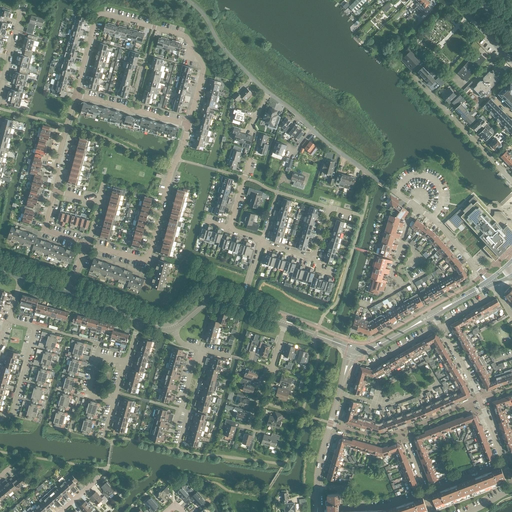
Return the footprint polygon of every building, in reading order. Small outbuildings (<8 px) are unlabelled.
[(356,0),(349,7),(354,12),(366,0),(356,0)] [(423,0),(418,6),(415,8),(415,9),(417,7),(422,12),(424,14),(430,9),(430,8),(430,7),(428,6),(427,7),(426,6),(430,3),(427,0),(423,0)] [(386,13),(391,7),(390,6),(391,6),(390,4),(389,5),(388,4),(383,10),(386,13)] [(0,12),(0,18),(3,19),(4,16),(10,18),(11,13),(10,13),(10,12),(11,10),(2,8),(1,13),(0,12)] [(399,12),(393,17),(396,20),(402,14),(400,11),(399,12)] [(29,23),(28,26),(29,26),(29,28),(33,29),(34,24),(39,25),(38,29),(42,30),(43,26),(44,19),(31,16),(30,22),(29,22),(29,23)] [(74,18),(73,24),(82,26),(82,23),(85,24),(87,18),(79,16),(78,16),(77,16),(76,17),(75,17),(75,18),(74,18)] [(2,22),(3,19),(0,18),(0,27),(6,29),(6,28),(7,29),(9,24),(2,22)] [(109,32),(112,24),(108,23),(108,24),(106,24),(103,34),(105,34),(106,32),(109,32)] [(81,30),(82,26),(73,24),(71,30),(83,33),(84,30),(81,30)] [(120,38),(123,27),(119,26),(119,27),(117,27),(114,37),(120,38)] [(125,40),(128,30),(128,28),(123,27),(120,38),(125,40)] [(131,38),(134,30),(130,29),(130,30),(128,30),(125,40),(127,40),(128,37),(131,38)] [(139,31),(139,32),(139,33),(136,43),(142,44),(145,34),(143,34),(143,32),(139,31)] [(37,37),(31,35),(29,35),(28,38),(25,37),(24,43),(33,46),(35,40),(36,41),(37,37)] [(78,41),(79,37),(70,35),(68,41),(80,44),(81,41),(78,41)] [(159,38),(156,48),(159,49),(162,50),(163,47),(165,38),(161,37),(161,38),(159,38)] [(174,50),(176,41),(172,40),(172,41),(170,41),(167,51),(170,52),(170,49),(174,50)] [(33,46),(24,43),(22,49),(27,50),(26,53),(32,55),(33,51),(32,51),(33,46)] [(75,52),(76,48),(67,46),(65,52),(66,52),(65,55),(76,58),(78,52),(75,52)] [(419,62),(413,55),(415,53),(410,47),(405,51),(408,54),(402,59),(408,65),(407,66),(411,70),(419,62)] [(109,52),(106,51),(99,49),(97,54),(107,57),(109,52)] [(138,59),(139,54),(130,51),(128,57),(138,59)] [(486,59),(477,51),(457,73),(467,81),(469,79),(469,78),(486,59)] [(18,57),(17,60),(29,63),(31,64),(32,58),(31,58),(32,55),(26,53),(25,56),(20,55),(20,57),(18,57)] [(107,57),(97,54),(96,60),(106,63),(107,57)] [(75,63),(76,58),(65,55),(64,58),(62,63),(71,66),(72,62),(75,63)] [(136,65),(138,59),(128,57),(127,62),(129,63),(134,64),(134,65),(136,65)] [(154,57),(152,63),(163,66),(163,64),(163,63),(163,60),(161,59),(154,57)] [(17,60),(16,63),(18,64),(17,66),(21,67),(20,70),(21,70),(28,72),(29,72),(30,69),(31,64),(29,63),(17,60)] [(106,63),(96,60),(94,65),(102,67),(105,68),(106,63)] [(70,69),(71,66),(62,63),(61,69),(72,72),(73,70),(70,69)] [(191,74),(193,68),(183,65),(181,71),(191,74)] [(423,67),(418,72),(426,80),(429,78),(427,76),(429,74),(423,67)] [(153,69),(153,70),(151,75),(161,77),(162,71),(160,71),(158,70),(158,71),(153,69)] [(14,74),(13,77),(27,81),(28,75),(29,72),(28,72),(21,70),(21,73),(16,72),(14,72),(14,74)] [(491,88),(499,80),(495,75),(494,75),(493,73),(494,72),(494,71),(493,71),(494,71),(493,70),(491,71),(490,71),(484,77),(483,77),(483,78),(483,79),(483,80),(484,80),(484,81),(484,82),(483,81),(482,81),(480,81),(477,84),(477,85),(474,88),(480,95),(479,96),(481,97),(482,97),(483,96),(483,97),(484,97),(485,97),(486,97),(487,96),(492,91),(490,89),(490,88),(491,88)] [(103,74),(100,73),(93,71),(91,76),(102,79),(103,74)] [(190,79),(191,74),(181,71),(180,76),(190,79)] [(67,80),(68,77),(59,74),(58,80),(69,83),(70,81),(67,80)] [(435,80),(429,74),(427,76),(429,78),(426,80),(431,85),(435,80)] [(161,77),(151,75),(150,80),(159,83),(161,77)] [(102,79),(91,76),(90,82),(100,85),(102,79)] [(188,85),(190,79),(180,76),(178,82),(188,85)] [(27,81),(13,77),(12,81),(13,81),(13,83),(17,85),(17,88),(23,89),(24,90),(27,81)] [(446,81),(446,80),(443,77),(438,83),(441,86),(446,81)] [(55,79),(53,85),(65,88),(66,84),(72,86),(72,84),(69,83),(58,80),(55,79)] [(211,86),(210,89),(219,91),(221,85),(220,85),(221,82),(210,79),(208,85),(211,86)] [(159,83),(150,80),(148,86),(158,88),(159,83)] [(498,93),(511,107),(511,82),(510,81),(505,87),(504,86),(502,88),(503,88),(503,89),(498,93)] [(100,85),(90,82),(88,88),(96,90),(95,91),(98,91),(100,85)] [(187,90),(188,85),(178,82),(177,87),(187,90)] [(463,90),(466,92),(474,84),(472,82),(463,90)] [(53,85),(52,90),(53,90),(52,94),(66,97),(67,92),(64,91),(65,88),(53,85)] [(148,86),(147,91),(152,93),(155,94),(157,94),(158,88),(148,86)] [(185,96),(187,90),(177,87),(175,93),(178,94),(185,96)] [(24,90),(23,89),(17,88),(16,91),(11,89),(10,92),(9,91),(8,95),(22,99),(24,90)] [(237,92),(233,96),(238,101),(242,97),(245,101),(252,93),(247,88),(240,95),(237,92)] [(454,104),(462,97),(458,94),(456,96),(452,92),(450,89),(449,88),(442,95),(443,96),(443,97),(444,99),(446,99),(449,103),(451,101),(454,104)] [(127,98),(129,92),(120,90),(119,92),(118,91),(117,96),(120,97),(120,96),(127,98)] [(147,91),(145,90),(143,96),(154,99),(155,94),(152,93),(147,91)] [(218,97),(206,94),(205,96),(208,97),(207,100),(216,102),(218,97)] [(22,99),(8,95),(7,98),(9,99),(8,101),(11,102),(11,105),(20,107),(22,99)] [(143,96),(142,102),(149,104),(149,105),(151,106),(153,99),(143,96)] [(459,101),(453,107),(455,109),(464,118),(470,113),(466,109),(467,107),(463,103),(466,100),(464,97),(459,101)] [(182,107),(184,101),(176,99),(174,99),(172,104),(175,105),(182,107)] [(511,122),(490,100),(491,100),(490,99),(491,99),(483,106),(484,106),(511,134),(511,122)] [(215,108),(216,102),(207,100),(207,103),(204,102),(202,108),(210,110),(210,107),(215,108)] [(87,115),(89,105),(88,104),(87,104),(87,103),(86,103),(85,103),(85,102),(84,102),(83,102),(82,102),(82,103),(81,103),(81,104),(81,105),(82,105),(82,106),(83,106),(81,114),(87,115)] [(92,117),(95,106),(96,105),(95,105),(94,105),(93,105),(92,105),(89,105),(87,115),(92,117)] [(98,119),(101,108),(99,107),(98,106),(97,106),(96,105),(95,106),(92,117),(98,119)] [(104,120),(107,109),(107,108),(106,108),(105,108),(104,108),(103,108),(101,108),(98,119),(104,120)] [(110,122),(113,111),(111,110),(110,110),(109,109),(108,109),(108,108),(107,108),(107,109),(104,120),(110,122)] [(215,111),(210,110),(202,108),(201,113),(204,114),(203,117),(212,119),(213,114),(214,114),(215,111)] [(245,115),(244,115),(245,111),(235,108),(233,113),(235,113),(234,116),(235,117),(234,119),(232,122),(240,124),(240,122),(244,122),(245,117),(244,117),(245,115)] [(266,112),(264,119),(267,119),(266,122),(273,124),(272,128),(276,129),(279,120),(276,118),(277,115),(276,115),(277,111),(269,108),(267,113),(266,112)] [(470,113),(464,118),(469,124),(475,118),(472,115),(477,110),(475,108),(473,110),(470,113)] [(116,123),(119,113),(119,112),(118,111),(117,111),(116,111),(115,112),(113,111),(110,122),(116,123)] [(122,125),(124,115),(122,115),(121,114),(120,113),(119,113),(116,123),(122,125)] [(128,126),(130,117),(130,116),(129,116),(128,116),(127,116),(126,116),(124,115),(122,125),(128,126)] [(479,120),(473,127),(474,129),(476,130),(477,131),(482,125),(484,127),(487,124),(485,121),(487,119),(483,115),(478,119),(479,120)] [(133,128),(136,118),(134,118),(133,117),(132,117),(131,116),(130,116),(130,117),(128,126),(133,128)] [(283,130),(285,132),(290,127),(287,125),(291,121),(286,117),(280,125),(284,129),(283,130)] [(139,129),(142,119),(141,119),(140,119),(139,119),(138,119),(136,118),(133,128),(139,129)] [(145,131),(148,120),(146,120),(145,119),(144,119),(143,118),(142,118),(142,119),(139,129),(145,131)] [(2,122),(1,126),(11,128),(14,129),(16,124),(17,121),(13,120),(13,121),(5,119),(4,123),(2,122)] [(151,133),(154,122),(154,121),(153,121),(152,121),(151,121),(150,121),(148,120),(145,131),(151,133)] [(157,134),(160,124),(157,123),(157,122),(156,122),(155,121),(154,121),(154,122),(151,133),(157,134)] [(210,125),(198,122),(198,124),(201,125),(200,128),(209,130),(210,125)] [(163,136),(165,125),(166,124),(165,124),(164,124),(163,124),(162,124),(160,124),(157,134),(163,136)] [(168,137),(171,127),(169,126),(168,126),(168,125),(167,125),(167,124),(166,124),(165,125),(163,136),(168,137)] [(482,137),(488,131),(491,128),(488,124),(484,127),(485,128),(479,134),(482,137)] [(42,129),(41,133),(50,136),(51,131),(55,132),(56,129),(41,125),(40,128),(42,129)] [(292,129),(290,127),(285,132),(288,134),(289,133),(293,136),(300,128),(295,125),(292,129)] [(14,129),(11,128),(1,126),(0,129),(2,130),(1,133),(12,136),(14,129)] [(485,141),(492,135),(492,136),(493,135),(493,134),(494,133),(494,132),(493,131),(493,130),(495,128),(493,126),(491,128),(488,131),(482,137),(485,141)] [(178,127),(177,127),(176,127),(175,127),(174,127),(173,127),(171,127),(168,137),(174,139),(176,131),(177,131),(178,131),(179,130),(179,129),(179,128),(178,128),(178,127)] [(234,128),(233,133),(236,134),(234,140),(239,141),(239,142),(243,143),(243,142),(243,143),(242,146),(249,148),(250,145),(253,136),(240,133),(241,130),(234,128)] [(304,132),(300,128),(293,136),(298,140),(297,141),(299,143),(303,138),(301,136),(304,132)] [(494,149),(497,147),(498,147),(497,147),(500,150),(503,146),(501,144),(501,143),(499,142),(504,136),(499,131),(494,136),(496,138),(493,141),(492,140),(490,142),(491,143),(489,144),(492,147),(493,149),(494,149)] [(12,139),(12,136),(1,133),(0,137),(0,140),(8,143),(9,138),(12,139)] [(49,140),(50,136),(41,133),(40,137),(38,137),(37,141),(52,145),(53,141),(49,140)] [(210,137),(207,136),(195,133),(195,135),(198,136),(197,139),(206,141),(208,142),(210,137)] [(269,145),(265,144),(267,135),(261,134),(258,144),(261,145),(258,152),(266,154),(267,148),(268,148),(269,145)] [(79,141),(79,143),(88,146),(89,141),(78,138),(75,137),(75,139),(78,140),(79,141)] [(204,147),(206,141),(197,139),(196,142),(193,142),(192,147),(199,149),(200,146),(204,147)] [(10,144),(8,143),(0,140),(0,148),(9,151),(10,144)] [(51,148),(52,145),(37,141),(36,144),(38,145),(36,149),(46,152),(47,147),(51,148)] [(310,152),(313,154),(318,148),(315,146),(316,145),(315,145),(315,144),(313,143),(310,141),(305,148),(310,151),(310,152)] [(283,156),(287,145),(276,142),(273,152),(283,156)] [(242,152),(241,152),(242,148),(234,146),(233,150),(232,149),(229,159),(230,159),(229,164),(230,165),(229,168),(235,170),(238,159),(240,160),(242,152)] [(86,151),(73,147),(72,149),(75,150),(77,151),(76,153),(85,156),(86,151)] [(9,151),(0,148),(0,156),(4,157),(5,153),(8,153),(9,151)] [(44,156),(46,152),(36,149),(35,154),(34,153),(33,157),(48,161),(49,157),(44,156)] [(505,161),(511,154),(511,150),(510,153),(511,153),(510,154),(506,151),(501,156),(501,157),(503,159),(505,161)] [(47,164),(48,161),(33,157),(32,160),(31,160),(30,165),(32,165),(41,167),(43,163),(47,164)] [(75,158),(73,158),(70,157),(70,159),(74,160),(73,163),(83,166),(84,161),(75,158)] [(331,175),(333,170),(332,170),(335,162),(333,161),(329,159),(329,160),(327,160),(326,164),(324,163),(322,169),(325,170),(324,173),(331,175)] [(40,172),(41,167),(32,165),(31,169),(29,169),(28,173),(32,174),(33,174),(34,174),(43,176),(44,173),(40,172)] [(81,171),(67,167),(67,169),(71,170),(71,173),(80,175),(81,171)] [(293,185),(303,189),(304,185),(302,184),(305,176),(294,172),(291,181),(296,182),(295,186),(293,185)] [(338,186),(343,187),(347,175),(342,174),(339,173),(339,172),(335,183),(339,184),(338,186)] [(48,178),(43,176),(34,174),(33,174),(32,174),(30,181),(33,182),(42,185),(43,180),(47,181),(48,178)] [(352,177),(347,175),(343,187),(348,189),(349,187),(352,188),(356,177),(355,177),(355,178),(352,177)] [(236,180),(225,177),(223,176),(221,182),(224,182),(231,185),(232,182),(236,183),(236,180)] [(79,180),(65,177),(64,179),(69,180),(68,183),(75,185),(77,186),(79,180)] [(41,189),(42,185),(33,182),(32,187),(30,186),(29,190),(44,194),(45,190),(41,189)] [(231,187),(231,185),(224,182),(222,188),(233,191),(234,189),(231,187)] [(108,192),(111,193),(112,193),(121,195),(124,196),(125,192),(126,190),(125,189),(117,186),(116,188),(114,188),(113,191),(108,190),(108,192)] [(219,187),(218,192),(221,193),(228,195),(229,192),(233,193),(233,191),(222,188),(219,187)] [(175,194),(176,194),(186,197),(188,190),(184,188),(183,191),(178,189),(177,192),(172,191),(172,193),(175,194)] [(262,198),(263,192),(249,188),(247,194),(252,196),(249,206),(257,208),(260,197),(262,198)] [(43,197),(44,194),(29,190),(28,193),(30,194),(29,198),(38,200),(39,196),(43,197)] [(227,198),(228,195),(221,193),(219,198),(230,201),(231,199),(227,198)] [(141,195),(139,200),(142,201),(151,203),(153,198),(143,196),(141,195)] [(389,209),(392,210),(399,212),(403,207),(396,203),(398,200),(391,195),(389,198),(391,200),(389,203),(392,205),(389,209)] [(511,230),(510,229),(510,227),(510,225),(507,222),(507,221),(507,218),(507,217),(502,212),(502,211),(494,211),(494,215),(492,217),(479,203),(480,203),(474,196),(469,201),(471,203),(463,210),(461,208),(449,219),(445,223),(453,232),(458,228),(457,228),(465,221),(468,224),(467,225),(471,229),(472,228),(480,236),(479,237),(482,241),(483,240),(487,244),(483,248),(489,254),(488,255),(491,258),(492,257),(495,261),(499,257),(499,256),(505,250),(506,250),(506,249),(507,248),(508,248),(508,247),(509,247),(510,247),(510,245),(511,245),(511,244),(511,230)] [(37,205),(38,200),(29,198),(27,202),(26,202),(25,205),(40,209),(41,206),(37,205)] [(117,210),(119,205),(105,202),(104,204),(109,205),(108,208),(117,210)] [(224,208),(225,205),(217,203),(216,208),(227,212),(228,209),(224,208)] [(290,206),(278,203),(278,205),(281,206),(280,209),(288,211),(290,206)] [(39,213),(40,209),(25,205),(24,209),(26,209),(24,214),(34,216),(35,212),(39,213)] [(310,206),(309,212),(320,215),(321,213),(317,212),(318,209),(310,206)] [(227,212),(216,208),(213,207),(211,213),(222,216),(223,213),(226,214),(227,212)] [(409,212),(403,207),(399,212),(392,210),(391,216),(400,219),(403,215),(405,217),(409,212)] [(58,215),(58,217),(59,218),(58,220),(61,220),(60,225),(62,225),(66,212),(64,211),(64,209),(61,208),(61,209),(60,215),(58,215)] [(68,222),(71,213),(66,212),(62,225),(64,226),(65,222),(68,222)] [(259,225),(252,223),(255,214),(247,212),(244,223),(249,224),(248,225),(247,229),(257,232),(259,225)] [(83,226),(86,217),(86,215),(81,213),(81,216),(78,225),(83,226)] [(289,217),(287,217),(275,213),(275,216),(278,217),(277,219),(288,223),(289,217)] [(32,221),(34,216),(24,214),(23,218),(22,218),(21,222),(36,226),(36,222),(32,221)] [(399,222),(400,219),(391,216),(389,215),(388,221),(403,225),(404,223),(399,222)] [(314,222),(315,219),(307,217),(306,222),(317,226),(318,223),(314,222)] [(182,222),(179,221),(170,219),(168,224),(178,226),(181,227),(182,222)] [(273,221),(272,224),(286,228),(288,223),(277,219),(276,222),(273,221)] [(413,230),(415,231),(421,223),(416,220),(414,223),(411,227),(414,229),(413,230)] [(402,228),(403,225),(388,221),(386,226),(397,230),(398,226),(402,228)] [(425,226),(421,223),(415,231),(416,232),(417,231),(420,233),(425,226)] [(286,228),(272,224),(271,226),(275,227),(274,230),(285,233),(286,228)] [(341,233),(343,228),(332,224),(331,227),(334,228),(334,230),(341,233)] [(18,226),(16,225),(15,228),(12,227),(8,238),(33,247),(32,249),(71,263),(75,252),(37,238),(38,236),(25,231),(26,229),(20,227),(20,230),(17,229),(18,226)] [(144,231),(144,228),(135,226),(134,231),(148,234),(148,232),(144,231)] [(204,241),(209,227),(206,226),(205,229),(202,228),(199,240),(204,241)] [(396,233),(397,230),(386,226),(385,232),(400,236),(400,234),(396,233)] [(429,229),(425,226),(420,233),(422,235),(422,236),(423,237),(429,229)] [(209,243),(212,231),(210,231),(211,227),(209,227),(204,241),(209,243)] [(311,232),(312,230),(304,227),(303,233),(314,236),(314,233),(311,232)] [(215,241),(218,229),(216,229),(215,232),(212,231),(209,243),(214,244),(215,241)] [(434,233),(429,229),(423,237),(425,238),(425,237),(428,239),(434,233)] [(285,233),(274,230),(273,232),(270,231),(269,234),(283,238),(285,233)] [(399,239),(400,236),(385,232),(383,237),(394,240),(395,237),(399,239)] [(438,237),(434,233),(428,239),(430,242),(430,243),(431,244),(438,237)] [(283,238),(269,234),(268,236),(272,237),(271,240),(276,242),(282,243),(283,238)] [(223,248),(227,236),(225,235),(224,239),(221,238),(220,243),(219,243),(218,246),(223,248)] [(340,238),(329,235),(328,237),(331,238),(331,241),(338,243),(340,238)] [(393,244),(394,240),(383,237),(381,243),(397,247),(397,245),(393,244)] [(442,241),(438,237),(431,244),(432,245),(433,245),(435,247),(442,241)] [(233,251),(237,239),(234,238),(233,242),(231,241),(228,249),(233,251)] [(308,243),(309,240),(301,238),(299,243),(311,246),(311,244),(308,243)] [(243,254),(247,242),(244,241),(243,245),(241,244),(238,252),(243,254)] [(445,245),(442,241),(435,247),(437,250),(436,250),(437,252),(445,245)] [(249,243),(247,242),(243,254),(242,257),(250,259),(253,250),(250,249),(251,247),(248,246),(249,243)] [(311,246),(299,243),(297,242),(295,247),(306,251),(306,248),(310,249),(311,246)] [(396,250),(397,247),(381,243),(380,248),(390,251),(391,248),(396,250)] [(335,253),(337,248),(326,245),(325,247),(328,248),(327,251),(335,253)] [(437,252),(435,253),(435,254),(438,257),(439,257),(441,255),(442,255),(448,249),(445,245),(437,252)] [(389,255),(390,251),(380,248),(378,254),(393,258),(394,256),(389,255)] [(442,255),(441,255),(443,258),(444,259),(452,253),(448,249),(442,255)] [(269,265),(273,253),(270,252),(269,256),(266,255),(266,257),(263,256),(261,263),(269,265)] [(455,256),(452,253),(444,259),(445,261),(446,260),(448,262),(455,256)] [(279,268),(282,256),(280,255),(279,259),(276,258),(274,266),(279,268)] [(332,264),(334,259),(322,255),(322,258),(325,259),(324,262),(332,264)] [(392,263),(392,261),(377,256),(376,262),(386,265),(387,262),(392,263)] [(458,260),(455,256),(448,262),(451,265),(450,266),(451,267),(458,260)] [(288,274),(292,259),(290,258),(289,262),(286,261),(284,269),(283,272),(288,274)] [(133,273),(94,259),(90,270),(128,284),(127,286),(140,291),(144,279),(132,275),(133,273)] [(294,260),(292,259),(288,274),(292,275),(293,272),(295,268),(296,264),(293,263),(294,260)] [(170,263),(159,260),(151,287),(163,290),(170,263)] [(463,264),(465,266),(467,265),(466,262),(465,262),(464,260),(460,262),(458,260),(451,267),(452,268),(453,268),(455,270),(456,269),(457,269),(456,269),(461,265),(462,264),(463,264)] [(385,268),(386,265),(376,262),(374,267),(389,272),(390,270),(385,268)] [(462,268),(465,266),(463,264),(462,264),(461,265),(456,269),(457,269),(456,269),(460,275),(465,276),(466,275),(462,268)] [(296,280),(301,266),(298,265),(297,268),(295,268),(293,272),(292,275),(291,279),(296,280)] [(301,282),(305,271),(302,270),(303,266),(301,266),(296,280),(301,282)] [(388,274),(389,272),(374,267),(372,273),(383,276),(384,273),(388,274)] [(306,283),(311,269),(308,268),(307,271),(305,271),(301,282),(306,283)] [(313,269),(311,269),(306,283),(311,285),(312,282),(313,277),(314,277),(315,274),(312,273),(313,269)] [(382,279),(383,276),(372,273),(371,279),(373,279),(386,283),(387,281),(382,279)] [(315,289),(319,275),(317,274),(316,278),(314,277),(313,277),(312,282),(311,285),(310,287),(315,289)] [(465,277),(465,276),(460,275),(454,278),(457,283),(458,284),(457,285),(459,288),(461,286),(459,282),(465,278),(465,277)] [(454,278),(453,276),(451,277),(451,278),(449,279),(453,287),(457,285),(458,284),(457,283),(454,278)] [(325,292),(329,278),(327,277),(326,281),(323,280),(320,290),(325,292)] [(332,279),(331,279),(329,278),(325,292),(330,293),(333,283),(331,282),(332,279)] [(384,291),(386,283),(373,279),(369,292),(377,294),(379,289),(384,291)] [(453,287),(449,279),(446,281),(445,280),(444,281),(449,290),(453,287)] [(443,280),(439,282),(440,284),(444,292),(449,290),(444,281),(443,280)] [(444,292),(440,284),(437,286),(436,285),(435,286),(440,295),(444,292)] [(440,295),(435,286),(433,287),(434,288),(431,290),(435,297),(440,295)] [(425,289),(420,291),(422,295),(425,301),(426,303),(431,300),(426,291),(425,289)] [(435,297),(431,290),(428,291),(428,290),(426,291),(431,300),(435,297)] [(423,304),(422,303),(417,294),(412,297),(418,307),(423,304)] [(25,307),(28,296),(23,295),(20,306),(25,307)] [(30,309),(33,298),(28,296),(25,307),(30,309)] [(418,307),(412,297),(408,299),(414,310),(418,307)] [(39,299),(33,298),(30,309),(36,310),(36,308),(37,304),(38,304),(39,299)] [(502,308),(496,298),(492,301),(498,311),(502,308)] [(414,310),(408,299),(404,302),(405,304),(410,312),(414,310)] [(498,311),(492,301),(487,304),(493,313),(498,311)] [(410,312),(405,304),(403,304),(404,305),(401,307),(405,315),(410,312)] [(493,313),(487,304),(483,306),(489,316),(493,313)] [(489,316),(483,306),(479,309),(484,319),(489,316)] [(405,315),(401,307),(398,309),(397,308),(396,309),(401,317),(405,315)] [(401,317),(396,309),(394,309),(395,310),(392,312),(396,320),(401,317)] [(484,319),(479,309),(474,311),(479,319),(480,321),(484,319)] [(232,314),(229,313),(220,311),(219,314),(218,313),(217,316),(227,319),(230,320),(232,314)] [(479,319),(474,311),(470,314),(475,322),(476,321),(479,319)] [(396,320),(392,312),(389,314),(388,313),(387,314),(392,323),(396,320)] [(392,323),(387,314),(385,315),(386,316),(383,317),(387,325),(392,323)] [(475,322),(470,314),(465,316),(470,324),(473,322),(473,323),(475,322)] [(74,316),(72,323),(81,325),(83,317),(78,315),(77,317),(74,316)] [(387,325),(383,317),(381,315),(377,317),(378,319),(383,328),(387,325)] [(226,324),(227,319),(217,316),(216,318),(218,319),(217,321),(217,322),(220,322),(220,323),(226,324)] [(356,316),(352,328),(357,330),(361,319),(361,318),(359,317),(356,316)] [(470,324),(465,316),(461,319),(464,324),(466,327),(467,326),(470,324)] [(383,328),(378,319),(377,317),(372,320),(378,330),(383,328)] [(96,332),(99,321),(94,319),(91,328),(91,330),(96,332)] [(362,332),(365,323),(366,320),(361,319),(357,330),(362,332)] [(464,324),(461,319),(459,320),(458,319),(454,321),(455,322),(450,325),(459,327),(462,325),(464,324)] [(370,335),(369,324),(369,322),(366,320),(365,323),(362,332),(370,335)] [(370,335),(378,330),(372,320),(369,322),(369,324),(370,335)] [(102,331),(104,322),(99,321),(96,332),(101,333),(102,331)] [(113,330),(115,325),(109,324),(107,332),(106,335),(111,336),(113,330)] [(217,333),(219,328),(208,325),(208,327),(209,328),(209,330),(217,333)] [(461,330),(459,327),(450,325),(453,330),(452,331),(454,334),(455,333),(456,335),(461,333),(461,332),(460,331),(461,330)] [(115,342),(118,331),(113,330),(111,336),(110,341),(115,342)] [(459,340),(467,336),(465,333),(466,332),(465,330),(461,332),(461,333),(456,335),(459,340)] [(52,342),(54,335),(42,331),(41,335),(48,337),(47,341),(52,342)] [(121,344),(124,333),(118,331),(115,342),(121,344)] [(129,334),(124,333),(121,344),(126,345),(129,334)] [(434,342),(436,333),(433,335),(432,333),(427,337),(427,338),(425,339),(428,344),(430,343),(430,344),(434,342)] [(438,336),(436,333),(434,342),(435,345),(436,345),(437,347),(442,344),(441,342),(442,341),(439,335),(438,336)] [(253,351),(255,344),(257,345),(260,336),(255,334),(253,341),(249,339),(246,349),(253,351)] [(63,337),(56,335),(54,335),(52,342),(57,343),(58,338),(62,339),(63,337)] [(219,339),(216,338),(205,335),(205,337),(207,338),(206,341),(217,344),(219,339)] [(467,336),(459,340),(462,344),(471,339),(468,335),(467,336)] [(428,344),(425,339),(421,342),(425,350),(426,352),(429,350),(430,351),(432,350),(428,344)] [(471,339),(462,344),(464,349),(472,344),(474,343),(472,341),(473,340),(472,339),(471,339)] [(79,349),(81,342),(72,340),(71,342),(76,343),(74,348),(79,349)] [(50,349),(52,342),(47,341),(46,344),(39,342),(38,346),(50,349)] [(258,347),(261,348),(261,347),(262,347),(260,355),(267,357),(270,347),(263,345),(262,345),(261,345),(262,342),(259,341),(258,347)] [(55,348),(57,343),(52,342),(50,349),(59,351),(59,349),(55,348)] [(84,347),(91,349),(92,345),(81,342),(79,349),(83,351),(84,347)] [(425,350),(421,342),(417,345),(421,353),(423,352),(422,351),(425,350)] [(149,352),(151,347),(137,343),(137,345),(141,347),(141,350),(149,352)] [(445,348),(442,344),(437,347),(434,348),(436,351),(435,352),(436,353),(445,348)] [(467,353),(475,348),(474,347),(473,347),(472,344),(464,349),(467,353)] [(287,345),(284,356),(294,359),(296,354),(293,353),(295,348),(287,345)] [(421,353),(417,345),(412,347),(418,357),(422,354),(421,353)] [(174,347),(173,353),(186,357),(187,354),(182,353),(183,350),(174,347)] [(418,357),(412,347),(408,350),(413,358),(413,360),(418,357)] [(77,357),(79,349),(74,348),(73,353),(69,352),(68,354),(69,354),(77,357)] [(298,361),(301,362),(301,364),(305,365),(305,363),(306,363),(309,354),(301,351),(301,349),(298,348),(297,354),(299,355),(298,361)] [(447,353),(445,348),(436,353),(437,355),(438,354),(439,357),(447,353)] [(469,358),(477,353),(475,350),(476,350),(475,348),(467,353),(469,358)] [(47,359),(49,352),(38,349),(37,352),(44,354),(43,358),(47,359)] [(82,354),(83,351),(79,349),(77,357),(88,360),(89,356),(82,354)] [(413,358),(408,350),(403,352),(408,360),(411,358),(411,359),(413,358)] [(4,359),(4,361),(15,364),(17,354),(9,351),(7,360),(4,359)] [(58,354),(49,352),(47,359),(52,360),(53,356),(57,357),(58,354)] [(408,360),(403,352),(399,355),(404,363),(405,362),(408,360)] [(450,357),(447,353),(439,357),(441,360),(440,360),(441,362),(450,357)] [(472,362),(480,357),(479,356),(477,353),(469,358),(472,362)] [(146,362),(148,357),(134,354),(134,356),(138,357),(138,360),(146,362)] [(405,365),(404,363),(399,355),(394,357),(400,367),(405,365)] [(474,367),(482,362),(485,361),(482,356),(480,357),(472,362),(474,367)] [(74,367),(76,359),(67,357),(67,359),(71,361),(69,365),(74,367)] [(400,367),(394,357),(390,360),(395,368),(396,370),(400,367)] [(452,362),(450,357),(441,362),(443,367),(444,366),(452,362)] [(45,366),(47,359),(43,358),(42,362),(35,360),(34,363),(45,366)] [(179,363),(180,361),(172,358),(170,363),(183,367),(184,365),(179,363)] [(50,365),(52,360),(47,359),(45,366),(54,369),(55,366),(50,365)] [(80,364),(87,366),(88,363),(76,359),(74,367),(79,368),(80,364)] [(395,368),(390,360),(386,362),(390,370),(393,369),(395,368)] [(15,364),(4,361),(3,363),(5,364),(5,367),(4,367),(11,369),(13,370),(15,364)] [(477,371),(485,366),(487,365),(485,361),(482,362),(474,367),(477,371)] [(221,365),(211,362),(210,365),(212,365),(211,368),(219,370),(223,371),(223,369),(221,368),(221,365)] [(386,362),(381,365),(386,373),(387,375),(391,372),(390,370),(386,362)] [(455,366),(452,362),(444,366),(446,371),(455,366)] [(145,368),(132,364),(131,366),(136,368),(135,370),(141,372),(143,373),(145,368)] [(72,374),(74,367),(69,365),(68,370),(64,369),(63,371),(72,374)] [(386,373),(381,365),(377,368),(381,375),(384,374),(386,373)] [(446,371),(445,372),(447,376),(450,375),(457,371),(455,366),(446,371)] [(479,375),(487,371),(485,368),(486,368),(485,366),(477,371),(479,375)] [(84,377),(85,373),(78,372),(79,368),(74,367),(72,374),(84,377)] [(365,374),(360,367),(359,372),(357,372),(356,376),(358,376),(357,378),(362,380),(363,377),(364,377),(365,374)] [(375,376),(372,370),(370,369),(370,368),(366,367),(366,368),(360,367),(365,374),(367,375),(368,374),(371,375),(370,376),(373,377),(375,376)] [(259,372),(249,369),(246,368),(243,379),(251,381),(252,377),(254,378),(254,377),(257,378),(259,372)] [(381,375),(377,368),(372,370),(375,376),(377,379),(379,378),(378,377),(381,375)] [(53,372),(44,369),(42,377),(47,378),(48,373),(52,374),(53,372)] [(176,374),(177,371),(169,369),(167,374),(180,378),(181,375),(176,374)] [(135,370),(132,370),(132,373),(127,371),(126,374),(140,377),(142,378),(143,373),(141,372),(135,370)] [(9,374),(0,371),(0,373),(0,374),(0,377),(8,379),(9,374)] [(460,375),(457,371),(450,375),(451,378),(452,380),(460,375)] [(489,374),(487,371),(479,375),(482,380),(487,377),(490,375),(489,374)] [(216,380),(217,375),(204,372),(203,374),(208,375),(207,378),(216,380)] [(503,384),(508,383),(504,373),(500,374),(503,384)] [(69,384),(71,377),(63,374),(62,377),(66,378),(65,383),(69,384)] [(140,377),(126,374),(126,376),(130,377),(130,380),(138,383),(140,377)] [(498,386),(503,384),(500,374),(494,376),(496,381),(498,386)] [(40,384),(42,377),(38,375),(37,379),(35,378),(34,382),(40,384)] [(462,379),(460,375),(452,380),(452,381),(453,381),(455,384),(462,379)] [(290,387),(292,379),(282,376),(279,384),(283,385),(282,388),(291,390),(292,387),(290,387)] [(46,383),(47,378),(42,377),(40,384),(49,386),(50,384),(46,383)] [(77,378),(71,377),(69,384),(74,385),(75,382),(76,382),(77,378)] [(487,391),(490,383),(489,380),(488,380),(487,377),(482,380),(483,382),(481,383),(483,387),(485,386),(487,391)] [(218,381),(216,380),(207,378),(206,381),(202,380),(201,382),(214,386),(217,386),(218,385),(218,383),(218,381)] [(240,378),(239,382),(242,383),(241,386),(244,387),(243,390),(253,393),(255,387),(246,384),(248,380),(240,378)] [(174,384),(174,381),(166,379),(164,384),(178,388),(178,386),(174,384)] [(465,384),(462,379),(455,384),(456,387),(457,389),(460,387),(465,384)] [(496,387),(498,386),(496,381),(494,382),(493,381),(490,383),(487,391),(492,389),(493,390),(496,389),(496,387)] [(217,386),(214,386),(201,382),(200,384),(205,386),(204,389),(213,391),(215,392),(217,386)] [(67,391),(69,384),(65,383),(63,387),(59,386),(59,389),(67,391)] [(137,388),(123,384),(123,387),(127,388),(127,391),(135,393),(137,388)] [(468,386),(466,387),(465,384),(460,387),(461,389),(462,393),(470,396),(469,393),(471,392),(468,386)] [(48,389),(40,387),(38,394),(42,395),(44,390),(48,392),(48,389)] [(279,396),(278,398),(283,399),(283,400),(286,401),(286,400),(287,400),(289,391),(278,388),(276,395),(279,396)] [(171,395),(172,392),(163,389),(161,395),(175,398),(175,396),(171,395)] [(64,401),(66,394),(58,392),(57,394),(61,395),(60,400),(64,401)] [(243,398),(244,397),(245,394),(238,392),(237,395),(241,397),(241,398),(240,397),(238,405),(248,408),(250,400),(243,398)] [(36,401),(38,394),(33,393),(32,396),(30,396),(29,399),(36,401)] [(211,396),(198,393),(198,395),(202,396),(201,399),(210,401),(212,402),(214,397),(211,396)] [(455,403),(459,401),(457,395),(456,393),(453,394),(452,393),(451,394),(455,403)] [(467,397),(470,396),(462,393),(459,394),(459,395),(457,395),(459,401),(462,400),(462,401),(468,399),(467,397)] [(41,400),(42,395),(38,394),(36,401),(44,404),(45,401),(41,400)] [(73,396),(66,394),(64,401),(69,403),(70,399),(72,399),(73,396)] [(455,403),(451,394),(449,395),(446,397),(450,405),(455,403)] [(445,407),(450,405),(446,397),(443,398),(441,398),(445,407)] [(505,403),(504,398),(501,399),(500,397),(497,398),(497,400),(492,402),(500,406),(502,405),(502,404),(505,403)] [(441,409),(445,407),(441,398),(440,399),(440,400),(437,401),(441,409)] [(119,400),(118,403),(132,407),(134,407),(136,402),(124,399),(124,402),(119,400)] [(62,408),(64,401),(60,400),(59,405),(55,404),(54,406),(62,408)] [(436,411),(441,409),(437,401),(434,402),(432,402),(436,411)] [(100,403),(94,402),(92,409),(97,410),(98,407),(99,407),(100,403)] [(431,413),(436,411),(432,402),(430,403),(431,404),(428,405),(431,413)] [(501,408),(500,406),(492,402),(494,407),(492,408),(493,411),(495,411),(496,413),(501,412),(500,409),(501,408)] [(132,407),(118,403),(118,405),(122,406),(122,409),(130,412),(132,407)] [(207,412),(209,407),(195,403),(195,405),(199,407),(198,410),(207,412)] [(43,406),(35,404),(33,411),(37,412),(39,408),(43,409),(43,406)] [(427,415),(431,413),(428,405),(425,406),(424,406),(423,406),(427,415)] [(422,417),(427,415),(423,406),(421,407),(421,408),(418,409),(422,417)] [(156,407),(156,410),(155,409),(154,413),(168,417),(169,414),(167,414),(167,410),(156,407)] [(247,413),(242,412),(243,409),(235,407),(233,410),(237,413),(236,419),(240,420),(240,419),(245,420),(247,413)] [(90,416),(92,409),(88,408),(87,411),(85,411),(84,415),(90,416)] [(60,419),(62,411),(53,409),(52,411),(56,413),(55,417),(60,419)] [(416,419),(422,417),(418,409),(415,410),(413,410),(416,419)] [(31,418),(33,411),(28,410),(27,414),(26,413),(25,417),(31,418)] [(505,410),(501,412),(496,413),(497,418),(506,415),(505,412),(506,412),(505,410)] [(36,417),(37,412),(33,411),(31,418),(39,421),(40,418),(36,417)] [(68,413),(62,411),(60,419),(64,420),(65,416),(67,417),(68,413)] [(353,415),(353,413),(348,411),(347,413),(345,413),(344,419),(345,419),(344,423),(352,418),(353,415)] [(282,414),(276,412),(275,412),(274,416),(275,416),(274,417),(270,416),(267,424),(279,428),(282,419),(281,419),(282,414)] [(129,417),(115,413),(115,416),(119,417),(119,420),(127,422),(130,423),(131,418),(129,417)] [(168,419),(168,417),(154,413),(153,416),(154,416),(153,418),(154,419),(157,419),(164,421),(165,421),(165,418),(168,419)] [(407,423),(411,421),(408,413),(405,414),(405,413),(403,414),(407,423)] [(473,415),(472,413),(467,415),(468,417),(464,418),(466,424),(472,421),(474,415),(473,415)] [(397,426),(402,425),(399,416),(396,417),(395,417),(394,417),(397,426)] [(58,426),(60,419),(55,417),(54,422),(50,421),(49,423),(58,426)] [(205,420),(192,417),(191,419),(196,420),(195,423),(206,426),(207,421),(205,420)] [(466,424),(464,418),(463,417),(458,419),(462,428),(463,427),(463,426),(466,425),(466,424)] [(358,420),(356,420),(356,419),(352,418),(344,423),(348,424),(347,425),(353,427),(354,425),(356,426),(358,420)] [(96,421),(89,419),(87,426),(92,428),(93,424),(95,424),(96,421)] [(166,421),(165,421),(164,421),(157,419),(154,419),(153,423),(169,428),(170,426),(165,424),(166,421)] [(235,427),(233,426),(235,421),(228,419),(227,424),(228,425),(225,435),(232,437),(235,427)] [(387,430),(392,428),(389,419),(386,421),(386,420),(384,420),(387,430)] [(462,428),(458,419),(453,420),(457,429),(460,428),(460,429),(462,428)] [(379,432),(387,430),(384,420),(382,421),(383,422),(380,423),(381,427),(379,428),(379,432)] [(381,427),(380,423),(379,423),(375,422),(375,421),(374,421),(371,430),(379,433),(379,432),(379,428),(381,427)] [(452,432),(449,422),(444,424),(447,432),(450,431),(451,432),(452,432)] [(168,430),(169,428),(153,423),(151,429),(163,432),(164,429),(168,430)] [(206,426),(195,423),(194,426),(189,425),(189,427),(202,431),(204,431),(206,426)] [(126,427),(113,424),(112,426),(117,427),(116,430),(118,431),(117,432),(118,433),(123,435),(124,434),(124,433),(126,427)] [(85,434),(87,426),(83,425),(82,429),(80,428),(79,432),(85,434)] [(479,425),(474,427),(473,428),(474,431),(473,432),(473,433),(483,430),(481,425),(479,425)] [(443,435),(439,426),(434,428),(438,436),(441,435),(441,436),(443,435)] [(202,431),(189,427),(188,429),(193,431),(192,434),(201,436),(202,431)] [(151,429),(150,434),(153,435),(166,438),(167,436),(162,435),(163,432),(151,429)] [(433,439),(430,430),(424,432),(425,433),(427,439),(428,440),(431,439),(431,440),(433,439)] [(251,441),(252,436),(245,433),(242,443),(249,445),(248,450),(251,450),(254,442),(251,441)] [(274,447),(276,442),(277,439),(279,440),(280,436),(272,433),(271,437),(269,437),(269,436),(264,435),(262,443),(266,444),(266,445),(270,446),(274,447)] [(486,439),(485,434),(476,438),(477,441),(476,441),(477,443),(486,439)] [(348,438),(343,437),(343,438),(341,439),(344,445),(350,446),(352,441),(348,439),(348,438)] [(199,441),(186,438),(185,440),(190,441),(189,444),(193,445),(193,447),(196,447),(196,446),(198,447),(199,441)] [(423,447),(421,441),(415,438),(414,440),(413,440),(415,445),(416,445),(418,449),(423,447)] [(486,439),(477,443),(476,443),(478,448),(480,447),(488,444),(486,439)] [(397,444),(396,442),(392,444),(392,446),(388,447),(390,453),(396,450),(399,445),(397,444)] [(490,449),(488,444),(480,447),(481,450),(480,451),(481,452),(490,449)] [(382,457),(382,448),(377,446),(374,456),(376,457),(376,455),(382,457)] [(390,453),(388,447),(387,446),(382,448),(382,457),(389,455),(389,456),(391,455),(390,453)] [(418,454),(428,451),(427,449),(426,450),(425,446),(423,447),(418,449),(416,449),(418,454)] [(420,459),(429,456),(427,453),(428,452),(428,451),(418,454),(420,459)] [(494,458),(492,453),(484,457),(481,458),(483,463),(494,458)] [(405,454),(404,454),(398,456),(397,457),(398,460),(397,461),(398,462),(407,459),(405,454)] [(424,469),(432,466),(431,462),(432,462),(431,460),(422,464),(424,469)] [(411,468),(409,464),(400,467),(402,470),(401,470),(401,472),(411,468)] [(413,473),(411,468),(401,472),(402,474),(403,473),(404,476),(413,473)] [(493,489),(507,483),(501,468),(492,472),(492,473),(488,475),(487,473),(483,475),(484,476),(480,478),(475,479),(475,478),(457,485),(457,486),(449,489),(449,488),(445,490),(445,491),(441,493),(440,491),(431,495),(437,510),(451,505),(450,501),(453,500),(454,504),(490,490),(488,486),(491,485),(493,489)] [(436,472),(435,470),(426,473),(428,478),(436,475),(435,472),(436,472)] [(19,477),(17,479),(22,486),(27,482),(26,482),(27,481),(25,479),(24,480),(21,475),(18,472),(16,474),(19,477)] [(414,478),(413,473),(404,476),(405,479),(404,480),(405,481),(414,478)] [(76,484),(75,482),(77,480),(72,475),(68,479),(67,478),(65,480),(76,492),(77,490),(73,486),(76,484)] [(437,478),(436,475),(428,478),(429,483),(439,480),(438,478),(437,478)] [(22,486),(17,479),(14,481),(11,478),(9,479),(11,481),(17,488),(16,488),(18,490),(22,486)] [(65,480),(64,478),(60,482),(62,484),(68,491),(70,489),(74,493),(76,492),(65,480)] [(416,483),(414,478),(405,481),(406,483),(407,483),(408,486),(416,483)] [(11,481),(8,483),(6,479),(4,481),(12,491),(16,488),(17,488),(11,481)] [(12,491),(4,481),(2,482),(5,486),(3,488),(8,494),(12,491)] [(114,495),(111,492),(114,489),(107,482),(101,487),(105,492),(103,494),(107,498),(110,496),(111,498),(114,495)] [(418,488),(416,483),(408,486),(409,489),(408,489),(409,491),(418,488)] [(65,493),(68,491),(62,484),(58,488),(67,498),(68,496),(65,493)] [(56,486),(52,489),(60,498),(62,496),(65,500),(67,498),(58,488),(56,486)] [(166,487),(163,491),(162,490),(159,492),(160,493),(158,495),(159,495),(161,497),(159,499),(163,502),(165,500),(166,501),(169,498),(166,494),(170,491),(166,487)] [(191,488),(187,492),(182,487),(177,492),(183,499),(193,491),(191,488)] [(8,494),(3,488),(0,490),(0,489),(0,492),(4,498),(8,494)] [(60,498),(52,489),(48,493),(59,506),(61,505),(57,500),(60,498)] [(101,498),(96,492),(90,497),(97,505),(101,501),(104,504),(108,501),(104,496),(101,498)] [(196,492),(185,502),(188,504),(193,500),(199,507),(199,506),(201,509),(207,505),(205,501),(196,492)] [(59,506),(48,493),(44,497),(52,505),(54,503),(58,508),(59,506)] [(295,511),(294,503),(288,504),(287,493),(282,493),(283,500),(284,500),(285,511),(295,511)] [(427,511),(423,499),(423,498),(414,501),(414,502),(409,504),(406,505),(405,504),(401,505),(402,507),(397,508),(396,507),(387,510),(378,510),(378,511),(373,511),(372,511),(368,511),(359,511),(360,511),(343,511),(340,511),(337,511),(337,504),(338,504),(338,494),(327,494),(328,504),(326,504),(326,511),(427,511)] [(49,508),(52,505),(44,497),(40,500),(42,502),(50,511),(52,511),(53,511),(49,508)] [(150,498),(145,502),(148,505),(150,507),(148,509),(150,511),(152,511),(158,507),(155,503),(156,502),(154,500),(153,501),(150,498)] [(86,502),(79,508),(82,511),(90,511),(93,510),(93,509),(95,507),(89,501),(87,503),(86,502)] [(50,511),(42,502),(38,506),(42,511),(44,511),(47,510),(48,511),(47,511),(50,511)]
